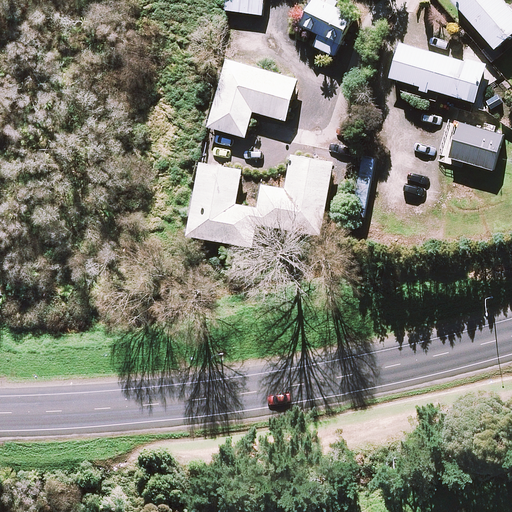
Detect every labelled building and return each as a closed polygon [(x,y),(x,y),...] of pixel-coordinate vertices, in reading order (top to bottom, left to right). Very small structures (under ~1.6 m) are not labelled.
[(267,0),(230,0),(229,11),(265,16),(267,0)] [(359,20),(323,0),(318,0),(305,24),(325,35),(318,47),(338,58),(359,20)] [(511,39),(511,9),(503,0),(458,0),(456,2),(499,51),(511,39)] [(489,68),(404,45),(394,80),(479,104),(489,68)] [(302,82),(230,62),(212,128),(250,138),(257,112),(290,122),(302,82)] [(507,137),(464,125),(454,160),(497,172),(507,137)] [(337,164),(295,157),(290,191),(265,187),(262,210),(240,206),(246,171),(204,165),(193,237),(257,248),(261,223),(326,233),(337,164)] [(377,165),(364,163),(356,212),(368,214),(377,165)]
